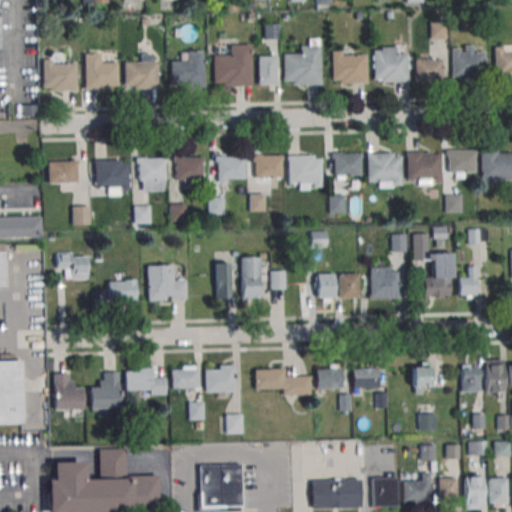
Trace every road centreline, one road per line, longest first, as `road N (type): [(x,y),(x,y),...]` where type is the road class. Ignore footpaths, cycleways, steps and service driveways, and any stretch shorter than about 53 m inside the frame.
road 1 (residential): [(41,123),(511,110)]
road 2 (residential): [(48,342),(511,327)]
